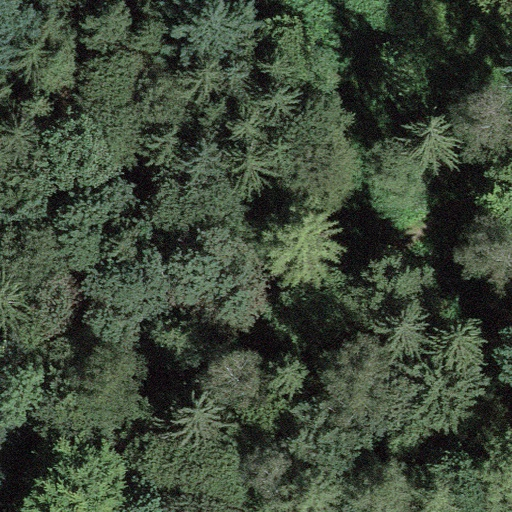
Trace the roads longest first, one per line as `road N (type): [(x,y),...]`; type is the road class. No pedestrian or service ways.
road 1 (track): [(511,169),(28,511)]
road 2 (track): [(421,0),(452,207),(511,373)]
